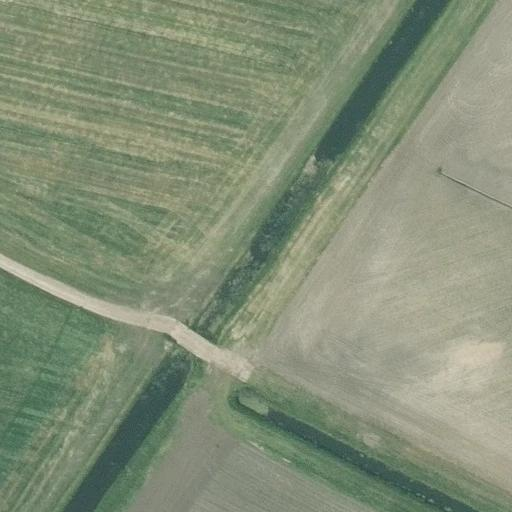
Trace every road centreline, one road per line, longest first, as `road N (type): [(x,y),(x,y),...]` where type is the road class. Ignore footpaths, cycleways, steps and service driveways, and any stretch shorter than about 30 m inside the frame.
road 1 (track): [(169,322),(393,0)]
road 2 (track): [(0,262),(120,317),(169,322),(247,366)]
